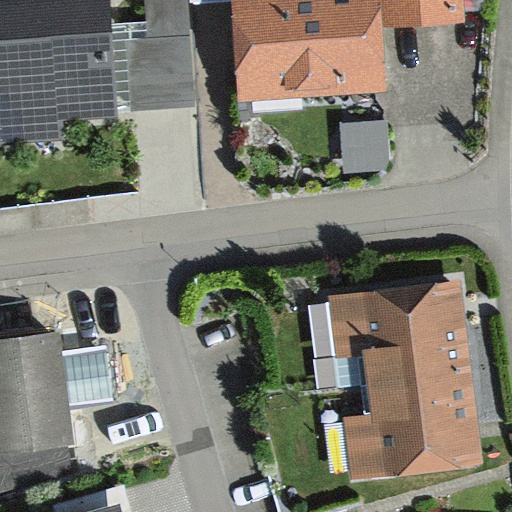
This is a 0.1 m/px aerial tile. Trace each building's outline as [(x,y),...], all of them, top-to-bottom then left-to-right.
[(107,0),(0,0),(0,142),(59,139),(58,117),(114,113),(107,0)] [(134,108),(198,104),(191,0),(140,0),(142,27),(130,28),(134,108)] [(234,0),(240,98),(383,87),(382,24),(380,0),(234,0)] [(380,0),(382,24),(465,20),(463,0),(380,0)] [(382,121),(341,126),(346,168),(386,163),(382,121)] [(466,467),(448,281),(334,292),(341,364),(360,363),(366,419),(347,420),(353,478),(466,467)] [(0,452),(74,444),(61,330),(0,337),(0,452)] [(131,511),(124,488),(56,506),(58,511),(131,511)]
